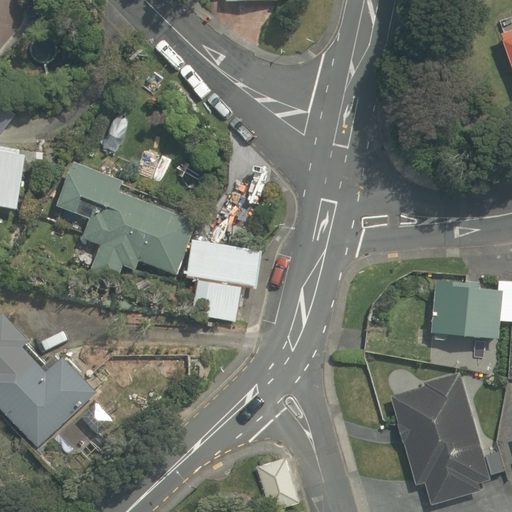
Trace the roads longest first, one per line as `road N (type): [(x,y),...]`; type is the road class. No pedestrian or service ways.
road 1 (residential): [(330,187),(303,123),(195,51),(146,0)]
road 2 (tertiary): [(284,375),(141,511)]
road 3 (unclassified): [(511,210),(457,222),(366,223),(330,187)]
road 4 (tertiary): [(330,187),(284,375)]
road 5 (tertiary): [(330,187),(370,0)]
road 6 (residential): [(284,375),(327,511)]
